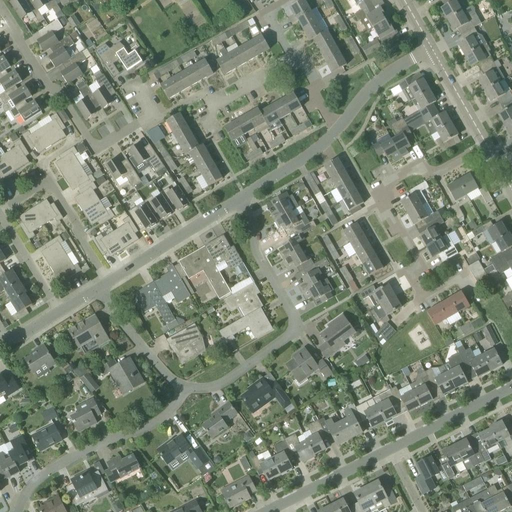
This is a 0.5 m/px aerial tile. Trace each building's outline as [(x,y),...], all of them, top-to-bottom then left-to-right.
[(32,1),(27,5),(23,0),(12,0),(12,2),(11,3),(21,19),(28,15),(32,20),(35,18),(39,23),(44,20),(42,16),(38,10),(32,1)] [(52,9),(56,14),(61,11),(53,0),(31,0),(32,1),(38,10),(42,16),(49,11),(52,9)] [(117,4),(114,0),(104,0),(111,9),(117,4)] [(304,0),(291,8),(297,19),(311,11),(304,0)] [(330,0),(325,3),(329,10),(334,7),(330,0)] [(358,4),(361,11),(372,5),(369,0),(353,0),(354,0),(355,0),(358,4)] [(441,0),(445,6),(441,9),(448,20),(462,12),(456,1),(457,0),(441,0)] [(360,20),(367,32),(373,28),(388,20),(381,8),(376,11),(372,5),(361,11),(362,11),(355,15),(359,21),(360,20)] [(56,14),(55,14),(58,19),(64,15),(61,11),(56,14)] [(297,19),(303,30),(317,22),(311,11),(297,19)] [(462,12),(448,20),(454,32),(458,30),(461,35),(474,28),(481,24),(475,13),(466,18),(462,12)] [(334,19),(338,26),(343,23),(339,16),(334,19)] [(68,23),(64,17),(59,20),(63,26),(68,23)] [(44,52),(50,49),(59,42),(54,34),(63,28),(58,20),(39,32),(43,40),(38,43),(44,52)] [(379,38),(377,40),(362,48),(366,56),(392,41),(389,35),(394,32),(388,20),(373,28),(379,38)] [(247,21),(240,25),(244,30),(250,27),(247,21)] [(310,42),(314,39),(328,32),(327,30),(323,33),(317,22),(303,30),(310,42)] [(347,29),(343,23),(338,26),(341,32),(347,29)] [(234,28),(234,29),(229,32),(232,37),(238,34),(238,33),(244,30),(240,25),(234,28)] [(465,56),(486,44),(482,36),(478,34),(474,28),(461,35),(464,41),(458,45),(465,56)] [(314,39),(320,51),(334,43),(328,32),(314,39)] [(225,33),(218,37),(221,43),(228,39),(225,34),(225,33)] [(55,69),(62,64),(71,58),(66,50),(75,44),(69,36),(59,42),(50,49),(55,56),(50,60),(55,69)] [(251,42),(258,56),(270,50),(262,36),(251,42)] [(215,47),(221,43),(218,37),(211,41),(212,41),(215,47)] [(90,39),(84,42),(88,48),(93,45),(90,39)] [(346,42),(350,48),(356,45),(352,39),(346,42)] [(133,65),(134,67),(136,69),(149,60),(149,59),(143,63),(137,54),(142,51),(136,42),(126,49),(120,43),(110,49),(105,44),(95,51),(113,78),(120,74),(120,73),(119,74),(113,64),(120,60),(126,70),(125,70),(133,65)] [(258,56),(251,42),(239,49),(247,62),(258,56)] [(320,51),(326,62),(340,54),(334,43),(320,51)] [(96,48),(94,44),(93,45),(88,48),(87,49),(90,54),(93,52),(92,50),(96,48)] [(494,62),(490,56),(491,56),(488,52),(490,51),(486,44),(465,56),(471,68),(477,65),(480,71),(494,63),(494,62)] [(359,52),(356,45),(350,48),(354,55),(359,52)] [(219,52),(223,58),(217,61),(225,75),(236,69),(228,55),(225,49),(219,52)] [(247,62),(239,49),(228,55),(236,69),(247,62)] [(82,51),(71,58),(62,64),(65,69),(67,72),(62,75),(68,84),(83,74),(78,66),(87,59),(82,52),(82,51)] [(197,56),(194,51),(187,55),(190,60),(197,56)] [(346,65),(340,54),(326,62),(333,73),(346,65)] [(176,61),(179,66),(183,64),(190,60),(187,55),(180,59),(176,61)] [(11,67),(10,66),(10,64),(7,59),(5,59),(4,57),(0,59),(0,74),(2,73),(6,70),(11,67)] [(210,58),(206,61),(211,71),(216,69),(210,58)] [(211,71),(206,61),(205,60),(194,66),(202,80),(213,74),(211,71)] [(165,67),(168,73),(179,66),(176,61),(165,67)] [(480,71),(483,77),(478,80),(485,91),(499,83),(505,80),(498,68),(497,69),(494,63),(480,71)] [(191,87),(202,80),(194,66),(183,73),(191,87)] [(162,77),(161,76),(168,73),(165,67),(153,74),(157,80),(162,77)] [(0,74),(0,86),(1,86),(5,92),(12,88),(22,81),(21,80),(21,78),(19,73),(17,73),(15,71),(5,78),(2,73),(0,74)] [(94,75),(93,75),(96,79),(102,75),(100,71),(94,75)] [(191,87),(183,73),(171,79),(179,93),(191,87)] [(103,74),(102,75),(96,79),(95,79),(101,89),(93,94),(100,106),(102,109),(111,104),(108,98),(116,93),(103,74)] [(399,85),(409,102),(412,100),(412,101),(430,91),(423,79),(415,83),(412,77),(399,85)] [(168,100),(179,93),(171,79),(160,86),(168,100)] [(83,81),(76,86),(79,90),(86,85),(83,81)] [(499,83),(485,91),(491,103),(497,99),(500,106),(511,98),(511,89),(505,94),(499,83)] [(85,99),(76,105),(86,120),(95,114),(93,111),(100,106),(93,94),(87,85),(86,85),(79,90),(85,99)] [(32,97),(32,96),(31,95),(31,93),(28,88),(26,88),(25,86),(15,93),(12,88),(5,92),(0,95),(0,97),(4,104),(3,109),(6,113),(9,111),(22,103),(32,97)] [(430,91),(412,101),(415,106),(417,106),(419,105),(422,110),(419,111),(420,112),(416,114),(419,120),(423,117),(423,118),(436,110),(433,104),(436,102),(430,91)] [(283,100),(290,114),(302,107),(294,93),(283,100)] [(504,126),(511,121),(511,98),(500,106),(503,111),(498,114),(504,126)] [(290,114),(283,100),(271,106),(279,120),(290,114)] [(25,108),(22,103),(9,111),(14,120),(21,116),(25,122),(42,112),(40,110),(41,108),(38,103),(36,103),(35,101),(25,108)] [(266,123),(268,126),(279,120),(271,106),(260,113),(266,123)] [(247,115),(255,129),(266,123),(260,113),(258,109),(247,115)] [(436,110),(423,118),(426,124),(431,121),(434,127),(428,131),(432,136),(438,133),(452,125),(449,119),(450,118),(447,113),(446,114),(445,113),(439,116),(436,110)] [(57,114),(53,116),(50,118),(52,121),(42,128),(52,145),(66,137),(62,131),(61,129),(65,126),(62,123),(57,114)] [(173,133),(186,125),(180,114),(166,122),(173,133)] [(236,122),(244,136),(255,130),(255,129),(247,115),(236,122)] [(396,138),(392,140),(401,158),(409,154),(405,147),(410,145),(407,141),(413,137),(410,132),(407,127),(402,119),(391,125),(397,137),(396,138)] [(224,128),(232,142),(244,136),(236,122),(224,128)] [(298,127),(301,132),(306,129),(307,128),(304,123),(298,127)] [(193,136),(186,125),(173,133),(179,144),(193,136)] [(452,125),(438,133),(441,138),(436,141),(443,152),(456,145),(452,139),(458,135),(452,125)] [(158,126),(147,133),(154,144),(159,140),(160,141),(165,138),(163,135),(158,126)] [(294,136),(301,132),(298,127),(291,131),(294,136)] [(30,148),(33,146),(39,154),(52,145),(42,128),(31,135),(28,132),(22,136),(30,148)] [(13,142),(19,139),(15,132),(9,136),(13,142)] [(258,150),(254,143),(259,140),(256,134),(250,137),(246,140),(253,152),(258,150)] [(199,147),(193,136),(179,144),(186,156),(189,154),(189,153),(199,147)] [(285,141),(282,136),(276,140),(279,145),(285,141)] [(5,154),(16,171),(29,163),(24,155),(28,152),(20,140),(13,144),(15,148),(5,154)] [(159,140),(154,144),(161,154),(166,151),(160,141),(159,140)] [(272,149),(279,145),(276,140),(269,144),(272,149)] [(381,146),(379,143),(372,147),(378,157),(384,154),(387,158),(391,155),(395,161),(401,158),(392,140),(381,146)] [(151,166),(156,173),(158,177),(167,172),(149,145),(144,148),(140,142),(137,144),(129,150),(139,166),(143,172),(151,166)] [(82,144),(76,148),(80,154),(87,150),(82,144)] [(203,145),(199,147),(189,153),(189,154),(195,164),(209,156),(203,145)] [(61,155),(63,158),(55,163),(64,177),(81,166),(74,156),(78,153),(74,147),(61,155)] [(263,154),(260,149),(253,153),(256,158),(263,154)] [(166,151),(161,154),(168,165),(173,162),(166,151)] [(250,162),(256,158),(253,153),(247,156),(250,162)] [(0,177),(2,180),(16,171),(5,154),(0,157),(0,177)] [(202,176),(216,167),(209,156),(195,164),(202,176)] [(137,191),(144,186),(127,159),(122,163),(118,157),(106,165),(120,186),(128,181),(132,188),(134,187),(137,191)] [(338,158),(324,166),(330,178),(344,170),(338,158)] [(173,162),(168,165),(172,172),(178,168),(173,162)] [(81,186),(82,189),(93,182),(95,181),(91,175),(88,177),(81,166),(64,177),(73,191),(81,186)] [(222,179),(216,167),(202,176),(208,187),(222,179)] [(337,189),(351,181),(344,170),(330,178),(337,189)] [(92,176),(95,180),(103,175),(100,171),(92,176)] [(305,177),(310,186),(311,189),(317,186),(319,184),(313,173),(305,177)] [(467,195),(478,189),(470,174),(459,181),(467,195)] [(99,186),(106,182),(103,177),(96,182),(99,186)] [(188,184),(183,177),(178,180),(183,187),(188,184)] [(427,184),(435,180),(434,177),(421,184),(410,191),(413,196),(401,202),(407,213),(422,205),(422,206),(427,203),(421,192),(429,187),(427,184)] [(343,200),(357,192),(351,181),(337,189),(343,200)] [(467,195),(459,181),(447,187),(455,202),(467,195)] [(74,199),(83,212),(100,202),(93,191),(97,188),(93,182),(82,189),(80,190),(82,193),(74,199)] [(303,183),(298,186),(301,191),(306,188),(303,183)] [(192,190),(188,184),(183,187),(187,193),(192,190)] [(318,200),(323,197),(317,186),(311,189),(318,200)] [(178,187),(171,192),(168,188),(160,193),(161,196),(168,205),(172,202),(178,211),(182,208),(183,209),(188,206),(187,205),(189,204),(178,187)] [(486,204),(492,201),(485,187),(479,191),(486,204)] [(343,200),(350,211),(364,204),(357,192),(343,200)] [(272,214),(271,214),(275,222),(296,209),(296,210),(298,208),(292,197),(289,198),(288,197),(286,193),(276,199),(273,201),(271,201),(272,202),(274,206),(277,211),(272,214)] [(168,205),(161,196),(155,200),(152,196),(143,202),(151,214),(156,210),(162,219),(166,216),(167,218),(172,215),(171,213),(172,212),(168,205)] [(323,197),(318,200),(324,211),(329,208),(323,197)] [(47,200),(33,208),(44,226),(44,225),(48,232),(49,231),(52,237),(57,234),(54,228),(54,227),(50,221),(54,219),(57,222),(63,218),(55,206),(52,208),(47,200)] [(114,216),(110,210),(107,212),(100,202),(83,212),(92,226),(100,221),(102,224),(114,216)] [(136,224),(141,220),(146,229),(151,226),(152,228),(156,225),(155,223),(157,222),(151,214),(143,202),(136,207),(128,212),(136,224)] [(451,207),(458,220),(464,216),(459,208),(457,204),(456,204),(451,207)] [(426,219),(429,223),(441,217),(437,211),(428,217),(422,206),(422,205),(407,213),(414,225),(426,219)] [(117,207),(111,211),(114,216),(120,213),(117,207)] [(296,209),(275,222),(279,228),(282,226),(285,225),(287,229),(290,234),(309,223),(303,212),(300,207),(299,208),(298,208),(296,210),(296,209)] [(29,240),(35,236),(33,233),(44,226),(33,208),(19,217),(24,225),(21,227),(29,240)] [(324,211),(325,213),(328,218),(333,215),(329,208),(324,211)] [(125,225),(114,231),(125,249),(139,240),(134,232),(137,230),(129,217),(123,221),(125,225)] [(441,239),(441,238),(437,232),(441,230),(439,225),(444,222),(441,217),(429,223),(427,225),(430,230),(420,235),(427,247),(441,239)] [(468,223),(472,231),(477,227),(473,220),(468,223)] [(501,222),(487,230),(484,225),(472,232),(475,237),(483,232),(490,245),(496,242),(495,241),(507,234),(501,222)] [(299,237),(312,229),(309,223),(290,234),(287,236),(290,241),(283,245),(286,250),(280,253),(283,260),(301,250),(297,243),(301,240),(299,237)] [(343,232),(350,243),(364,235),(357,224),(343,232)] [(98,227),(92,231),(95,236),(101,232),(98,227)] [(103,251),(106,249),(111,257),(125,249),(114,231),(105,237),(104,238),(101,235),(95,239),(103,251)] [(65,241),(70,238),(66,232),(60,236),(63,242),(65,241)] [(472,232),(466,235),(469,240),(475,237),(472,232)] [(495,241),(496,242),(502,253),(511,247),(511,238),(509,233),(507,234),(495,241)] [(224,235),(205,246),(205,247),(216,266),(225,261),(230,271),(238,266),(243,263),(235,250),(233,251),(224,235)] [(332,244),(327,235),(322,238),(331,254),(336,251),(332,244)] [(370,246),(364,235),(350,243),(356,254),(370,246)] [(447,235),(441,238),(441,239),(427,247),(433,258),(439,255),(443,262),(458,253),(447,235)] [(50,266),(67,255),(60,245),(64,242),(63,242),(60,236),(59,236),(47,244),(49,247),(41,252),(50,266)] [(377,257),(370,246),(356,254),(363,265),(377,257)] [(194,294),(185,277),(187,276),(188,280),(203,271),(219,300),(231,293),(229,289),(216,266),(205,247),(204,247),(205,249),(192,256),(191,254),(179,262),(180,264),(174,267),(190,296),(194,294)] [(303,270),(307,268),(314,264),(304,248),(301,250),(283,260),(288,267),(294,264),(299,273),(303,270)] [(336,251),(331,254),(335,260),(340,257),(336,251)] [(505,258),(502,253),(490,260),(492,265),(505,258)] [(477,254),(472,257),(475,263),(478,261),(480,260),(477,254)] [(69,279),(81,271),(80,268),(77,264),(74,266),(67,255),(50,266),(58,280),(66,275),(69,279)] [(377,257),(363,265),(369,276),(383,268),(377,257)] [(511,261),(508,263),(505,258),(492,265),(495,270),(498,276),(503,273),(507,279),(511,276),(511,261)] [(475,263),(468,267),(471,272),(482,266),(478,261),(475,263)] [(243,263),(238,266),(244,276),(245,275),(248,273),(243,263)] [(86,265),(80,268),(81,271),(83,273),(89,269),(90,269),(87,264),(86,265)] [(177,304),(190,296),(174,267),(172,265),(166,268),(169,274),(154,283),(159,292),(162,297),(171,292),(177,304)] [(300,285),(299,286),(303,293),(320,283),(316,277),(321,274),(318,269),(317,269),(314,265),(303,270),(306,275),(302,278),(305,283),(300,285)] [(492,265),(484,270),(485,272),(487,275),(495,270),(492,265)] [(339,270),(343,277),(349,273),(345,266),(339,270)] [(484,270),(482,266),(471,272),(474,278),(485,272),(484,270)] [(3,269),(0,270),(0,293),(0,294),(6,290),(19,282),(12,270),(6,274),(3,269)] [(485,272),(474,278),(477,283),(488,277),(487,275),(485,272)] [(349,273),(343,277),(347,283),(353,280),(349,273)] [(229,289),(231,293),(232,295),(254,283),(251,277),(229,289)] [(491,282),(488,277),(477,283),(481,288),(491,282)] [(11,302),(25,294),(26,293),(19,282),(6,290),(13,301),(11,302)] [(169,331),(179,326),(175,320),(162,297),(159,292),(154,283),(147,286),(147,287),(134,295),(136,299),(135,300),(143,314),(156,307),(169,331)] [(254,283),(232,295),(223,300),(230,312),(239,307),(245,317),(261,308),(263,306),(254,291),(258,289),(254,283)] [(323,288),(320,283),(303,293),(307,300),(313,296),(318,306),(316,307),(333,297),(327,286),(323,288)] [(369,297),(375,308),(394,296),(388,285),(377,291),(373,286),(360,293),(363,300),(369,297)] [(470,306),(462,292),(450,299),(458,313),(470,306)] [(19,314),(16,315),(19,320),(29,314),(26,309),(32,305),(25,294),(11,302),(19,314)] [(401,308),(394,296),(375,308),(373,309),(380,320),(401,308)] [(458,313),(450,299),(438,306),(446,319),(458,313)] [(446,319),(438,306),(427,312),(435,326),(446,319)] [(213,307),(206,310),(209,315),(215,311),(213,307)] [(250,326),(255,334),(258,338),(272,330),(265,318),(266,317),(261,308),(245,317),(219,332),(226,344),(234,339),(233,336),(250,326)] [(69,331),(75,342),(77,341),(80,347),(95,339),(99,346),(109,340),(95,316),(69,331)] [(320,335),(326,343),(319,348),(326,359),(339,349),(337,346),(355,333),(342,316),(332,323),(334,325),(320,335)] [(481,317),(471,323),(474,328),(483,322),(481,317)] [(177,318),(175,319),(175,320),(179,326),(185,322),(184,320),(177,318)] [(470,322),(465,325),(469,332),(474,329),(474,328),(471,323),(470,322)] [(387,323),(380,330),(374,336),(378,344),(393,329),(387,323)] [(201,354),(194,342),(202,337),(194,324),(166,340),(172,350),(173,350),(182,365),(199,356),(198,355),(201,354)] [(464,335),(469,332),(465,325),(460,328),(464,335)] [(489,326),(482,330),(491,347),(498,344),(489,326)] [(473,336),(476,342),(482,338),(479,333),(473,336)] [(221,338),(213,340),(215,348),(223,346),(221,338)] [(444,342),(447,347),(454,343),(451,338),(444,342)] [(49,369),(55,364),(44,346),(37,350),(38,352),(32,355),(25,360),(27,363),(31,369),(34,374),(35,373),(38,379),(44,375),(40,370),(47,366),(49,369)] [(468,372),(473,369),(478,378),(490,372),(482,356),(476,359),(472,352),(467,355),(463,346),(457,349),(459,354),(468,372)] [(307,378),(319,369),(326,379),(333,374),(322,360),(316,364),(304,348),(297,353),(299,356),(286,365),(296,380),(294,381),(299,387),(308,380),(306,378),(307,378)] [(495,350),(482,356),(490,372),(502,365),(495,350)] [(449,363),(444,366),(443,366),(455,389),(467,383),(463,374),(468,372),(459,354),(447,359),(449,363)] [(103,375),(110,371),(124,395),(144,383),(131,361),(123,366),(121,363),(117,366),(114,360),(99,368),(103,375)] [(375,361),(370,364),(373,370),(375,369),(377,368),(378,368),(375,361)] [(80,379),(88,374),(84,367),(79,366),(74,371),(80,379)] [(431,369),(425,372),(427,377),(432,386),(437,383),(443,395),(444,395),(449,393),(449,394),(451,394),(455,392),(455,391),(455,390),(455,389),(443,366),(438,369),(442,376),(436,379),(432,372),(431,369)] [(415,383),(409,385),(420,407),(432,401),(433,401),(428,392),(433,389),(432,386),(427,377),(425,372),(422,367),(417,370),(418,373),(421,379),(415,383)] [(88,374),(80,379),(92,393),(99,387),(88,374)] [(8,396),(19,389),(11,376),(4,380),(1,375),(0,375),(0,393),(5,391),(8,396)] [(241,397),(253,414),(276,397),(285,410),(292,404),(274,380),(267,385),(262,379),(254,385),(255,387),(241,397)] [(396,387),(390,390),(397,404),(403,401),(408,413),(420,407),(409,385),(398,391),(396,387)] [(396,416),(392,407),(397,404),(390,390),(373,399),(384,422),(396,416)] [(95,418),(92,413),(98,410),(99,410),(94,399),(76,408),(78,413),(73,416),(70,417),(73,422),(78,433),(97,423),(95,418)] [(373,399),(356,407),(355,407),(361,418),(360,418),(362,422),(368,419),(372,428),(384,422),(373,399)] [(225,423),(237,414),(229,403),(216,413),(218,415),(202,426),(212,439),(228,428),(225,423)] [(354,403),(353,403),(348,406),(350,410),(344,413),(347,419),(341,422),(349,439),(362,433),(356,421),(360,418),(361,418),(355,407),(356,407),(354,403)] [(58,417),(51,404),(46,407),(48,410),(46,411),(52,421),(58,417)] [(324,418),(319,421),(326,436),(331,434),(337,446),(349,439),(341,422),(334,426),(331,420),(326,422),(324,418)] [(306,440),(307,442),(314,455),(326,449),(320,439),(326,436),(319,421),(318,420),(314,422),(307,426),(309,430),(313,437),(306,440)] [(511,429),(507,432),(502,421),(489,428),(490,430),(497,443),(504,440),(508,446),(511,444),(511,429)] [(42,452),(54,445),(62,440),(54,425),(32,436),(42,452)] [(490,430),(478,436),(482,444),(476,447),(478,450),(484,462),(485,463),(490,460),(486,451),(498,445),(497,443),(490,430)] [(248,432),(244,434),(244,439),(247,442),(253,438),(248,432)] [(315,457),(314,455),(307,442),(301,445),(297,438),(295,434),(286,439),(284,440),(285,441),(291,454),(297,451),(303,463),(315,457)] [(167,446),(166,444),(157,450),(168,465),(185,452),(190,459),(198,469),(199,469),(204,476),(216,468),(202,448),(199,449),(194,453),(181,435),(174,441),(167,446)] [(29,462),(23,451),(29,448),(22,436),(11,441),(15,450),(8,453),(11,458),(12,458),(17,468),(29,462)] [(478,450),(473,453),(466,440),(454,446),(462,462),(469,459),(473,467),(484,462),(478,450)] [(285,441),(283,443),(274,447),(279,456),(272,459),(280,475),(292,469),(286,457),(291,454),(285,441)] [(449,465),(443,468),(449,480),(460,474),(459,473),(466,469),(462,462),(454,446),(442,452),(449,465)] [(2,453),(0,453),(0,469),(2,468),(7,479),(20,473),(17,468),(12,458),(11,458),(6,461),(2,453)] [(122,478),(140,469),(133,455),(122,461),(120,456),(107,463),(116,480),(121,477),(122,478)] [(280,475),(272,459),(272,460),(266,463),(264,459),(262,455),(257,457),(256,457),(255,457),(251,460),(257,472),(262,469),(268,481),(280,475)] [(423,495),(435,488),(430,478),(439,474),(431,458),(416,465),(422,476),(415,480),(423,495)] [(99,462),(94,465),(96,469),(98,467),(102,475),(105,474),(99,462)] [(248,463),(242,466),(244,471),(250,468),(248,463)] [(83,503),(81,499),(94,492),(96,496),(108,490),(98,471),(90,476),(88,471),(71,480),(73,484),(66,488),(76,507),(83,503)] [(488,474),(482,477),(485,483),(491,480),(488,474)] [(249,477),(222,491),(230,508),(250,498),(248,495),(256,491),(249,477)] [(384,507),(385,508),(396,503),(390,490),(384,493),(378,482),(366,488),(378,510),(384,507)] [(489,492),(488,492),(498,511),(500,511),(510,507),(507,500),(511,497),(511,494),(508,486),(497,492),(494,486),(488,490),(489,492)] [(463,487),(457,490),(460,496),(466,492),(463,487)] [(355,511),(373,511),(378,510),(366,488),(354,494),(359,502),(353,506),(355,511)] [(498,511),(488,492),(471,501),(476,511),(498,511)] [(65,511),(58,496),(51,500),(52,502),(39,509),(40,511),(65,511)] [(454,511),(476,511),(471,501),(470,499),(452,508),(454,511)] [(331,506),(333,511),(355,511),(353,506),(347,508),(343,500),(331,506)] [(119,511),(123,510),(118,501),(112,505),(115,511),(119,511)] [(201,511),(196,501),(174,511),(201,511)]
